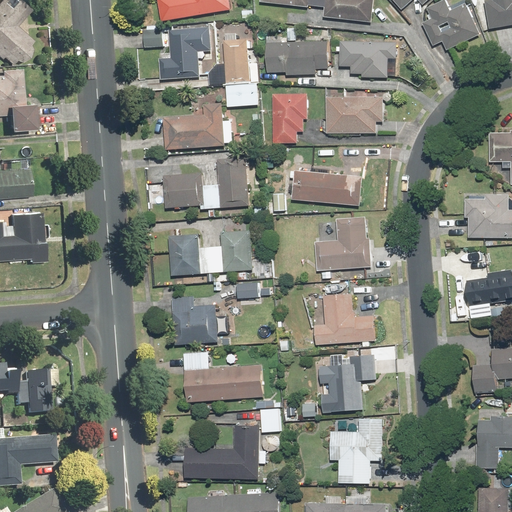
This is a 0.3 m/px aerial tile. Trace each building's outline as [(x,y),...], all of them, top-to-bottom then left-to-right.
[(0,0),(0,49),(19,64),(38,39),(19,24),(32,9),(20,0),(0,0)] [(161,0),(164,20),(237,10),(235,0),(161,0)] [(327,18),(378,21),(378,0),(264,0),(264,4),(328,8),(327,18)] [(397,0),(405,10),(417,0),(423,0),(427,5),(432,0),(397,0)] [(435,17),(424,22),(436,47),(446,42),(451,52),(486,35),(471,3),(456,10),(451,0),(442,0),(430,6),(435,17)] [(511,0),(486,0),(491,28),(511,24),(511,0)] [(257,10),(245,8),(244,19),(256,20),(257,10)] [(164,57),(164,79),(205,78),(205,61),(217,60),(216,26),(173,27),(174,56),(164,57)] [(167,28),(149,29),(149,47),(168,47),(167,28)] [(228,31),(231,105),(263,104),(262,62),(254,62),(253,37),(243,37),(242,31),(228,31)] [(402,42),(344,39),(343,66),(355,66),(355,74),(392,76),(393,57),(401,57),(402,42)] [(334,41),(269,41),(269,74),(322,74),(322,67),(334,67),(334,41)] [(13,128),(40,127),(40,100),(24,100),(24,67),(0,67),(0,116),(12,116),(13,128)] [(311,93),(276,92),(276,142),(311,142),(311,93)] [(390,95),(329,95),(329,132),(383,133),(383,120),(389,120),(390,95)] [(166,116),(168,149),(231,145),(228,102),(206,104),(207,114),(166,116)] [(511,128),(493,128),(492,162),(511,162),(511,128)] [(169,210),(255,205),(252,158),(221,160),(222,182),(208,183),(207,172),(167,174),(169,210)] [(0,198),(34,198),(34,162),(0,162),(0,198)] [(369,173),(297,169),(295,200),(367,205),(369,173)] [(511,192),(468,193),(468,237),(511,237),(511,192)] [(290,195),(277,194),(276,209),(289,210),(290,195)] [(0,259),(50,258),(48,214),(12,215),(12,222),(0,222),(0,259)] [(376,267),(373,217),(341,219),(342,238),(319,239),(321,270),(376,267)] [(173,234),(175,275),(259,269),(257,228),(225,230),(226,244),(205,245),(204,232),(173,234)] [(511,270),(470,278),(474,306),(511,299),(511,270)] [(263,280),(241,282),(242,298),(264,297),(263,280)] [(318,323),(319,344),(383,341),(382,316),(360,317),(359,292),(328,294),(329,322),(318,323)] [(200,293),(176,294),(179,343),(230,340),(228,302),(201,304),(200,293)] [(478,362),(479,391),(506,391),(506,376),(511,375),(511,344),(497,344),(497,362),(478,362)] [(188,351),(191,402),(271,397),(269,364),(215,367),(214,350),(188,351)] [(381,380),(380,354),(355,355),(355,362),(325,364),(327,412),(368,410),(367,381),(381,380)] [(2,359),(0,359),(0,393),(17,393),(18,406),(25,406),(26,414),(61,413),(59,366),(3,369),(2,359)] [(265,408),(265,432),(283,432),(284,408),(265,408)] [(511,416),(482,416),(481,468),(505,468),(506,446),(511,446),(511,416)] [(386,459),(387,417),(363,417),(363,430),(334,430),(334,459),(343,459),(342,482),(375,483),(375,459),(386,459)] [(189,447),(188,477),(262,478),(263,424),(238,423),(238,447),(189,447)] [(58,432),(0,434),(0,484),(23,484),(21,463),(59,461),(58,432)] [(511,511),(511,480),(481,480),(481,511),(511,511)] [(56,485),(9,511),(71,511),(72,511),(56,485)] [(350,501),(310,500),(309,511),(390,511),(391,502),(371,502),(372,490),(350,489),(350,501)] [(286,511),(286,490),(193,493),(193,511),(286,511)]
